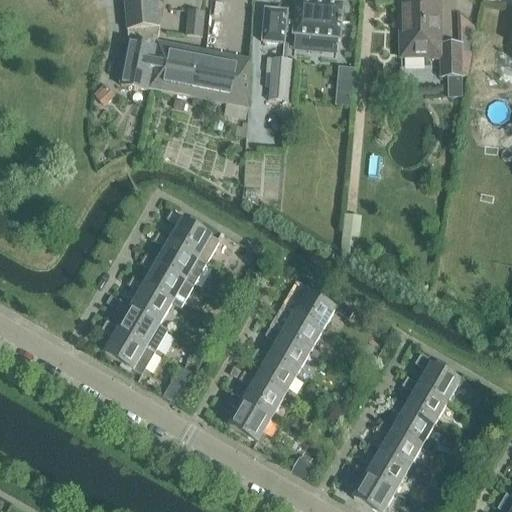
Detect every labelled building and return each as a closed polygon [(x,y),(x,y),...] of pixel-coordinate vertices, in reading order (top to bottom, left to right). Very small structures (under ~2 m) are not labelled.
[(126,32),(127,43),(118,86),(146,91),(146,90),(155,44),(157,35),(158,34),(155,0),(123,0),(125,32),(126,32)] [(265,12),(262,44),(284,46),(285,33),(293,34),(293,37),(340,41),(343,6),(296,2),(295,17),(286,17),(287,14),(265,12)] [(439,2),(399,3),(400,60),(440,59),(441,80),(448,79),(461,79),(461,77),(467,77),(472,46),(458,46),(440,46),(439,2)] [(185,38),(201,40),(204,15),(188,13),(185,38)] [(155,44),(146,90),(226,106),(223,118),(244,122),(246,110),(249,62),(155,44)] [(268,102),(288,104),(291,62),(272,60),(268,102)] [(115,97),(107,89),(97,99),(104,107),(115,97)] [(168,245),(206,267),(219,245),(184,225),(185,223),(169,214),(164,224),(176,231),(169,244),(168,245)] [(155,268),(184,284),(193,289),(206,267),(168,245),(169,244),(156,236),(151,245),(164,253),(156,266),(155,268)] [(143,290),(171,306),(180,311),(193,289),(184,284),(155,268),(156,266),(143,259),(138,268),(151,275),(144,288),(143,290)] [(160,327),(171,306),(143,290),(144,288),(130,280),(125,289),(139,297),(131,310),(130,312),(167,334),(169,332),(160,327)] [(334,312),(310,298),(311,295),(294,285),(281,308),(294,316),(292,318),(321,334),(334,312)] [(155,356),(167,334),(130,312),(131,310),(118,303),(112,313),(125,321),(118,332),(117,334),(155,356)] [(281,308),(268,330),(281,337),(279,340),(309,356),(321,334),(292,318),(294,316),(281,308)] [(347,324),(352,316),(338,308),(334,316),(347,324)] [(209,325),(216,329),(221,320),(214,316),(209,325)] [(100,334),(113,341),(103,358),(141,380),(155,356),(117,334),(118,332),(105,325),(100,334)] [(276,346),(268,360),(266,363),(296,379),(309,356),(279,340),(281,337),(268,330),(263,339),(276,346)] [(212,342),(204,337),(199,347),(206,351),(212,342)] [(283,401),(296,379),(266,363),(268,360),(256,353),(250,362),(263,369),(256,382),(254,384),(283,401)] [(417,390),(446,407),(459,384),(442,375),(433,370),(434,368),(419,359),(413,368),(426,375),(418,388),(417,390)] [(434,368),(433,370),(442,375),(447,368),(437,362),(434,368)] [(195,378),(200,369),(190,364),(185,372),(195,378)] [(250,391),(243,404),(241,406),(270,423),(283,401),(254,384),(256,382),(243,375),(237,384),(250,391)] [(433,429),(446,407),(417,390),(418,388),(405,381),(401,390),(413,397),(405,411),(404,412),(433,429)] [(164,397),(175,403),(180,395),(169,389),(164,397)] [(228,429),(257,446),(270,423),(241,406),(243,404),(230,397),(225,406),(237,413),(228,429)] [(391,435),(421,451),(433,429),(404,412),(405,411),(392,403),(387,413),(400,420),(393,433),(391,435)] [(474,415),(468,411),(465,416),(471,420),(474,415)] [(486,420),(483,425),(494,431),(497,426),(486,420)] [(408,473),(421,451),(391,435),(393,433),(380,426),(375,434),(388,441),(380,455),(379,457),(408,473)] [(395,495),(408,473),(379,457),(380,455),(368,448),(362,457),(375,464),(367,477),(366,479),(395,495)] [(298,463),(292,474),(307,482),(313,472),(307,468),(298,463)] [(457,463),(453,470),(459,473),(463,467),(457,463)] [(385,511),(395,495),(366,479),(367,477),(355,470),(346,487),(358,494),(353,502),(370,511),(385,511)] [(447,493),(451,487),(445,484),(441,490),(447,493)] [(511,511),(511,500),(505,496),(500,505),(511,511)]
